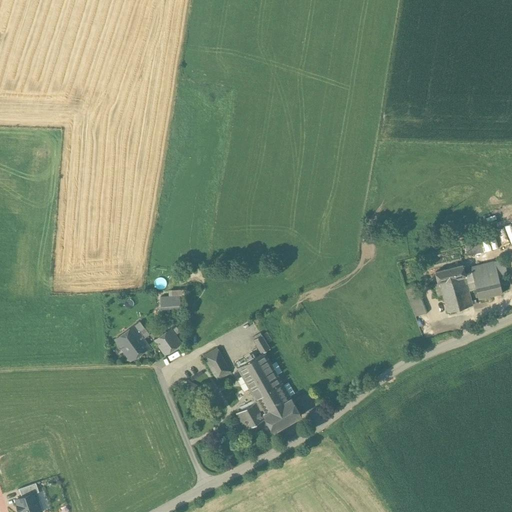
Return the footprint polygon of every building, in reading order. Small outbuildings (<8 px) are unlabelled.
[(503,246),(509,245),(505,231),(499,232),(503,246)] [(484,240),(486,250),(498,247),(495,237),(484,240)] [(464,263),(437,270),(440,280),(441,280),(466,274),(467,274),(464,263)] [(507,285),(505,273),(499,274),(501,286),(507,285)] [(466,274),(441,280),(448,310),(473,304),(470,289),(468,281),(466,274)] [(499,274),(474,280),(476,288),(478,299),(503,294),(501,286),(499,274)] [(476,288),(474,280),(468,281),(470,289),(476,288)] [(427,312),(416,283),(405,287),(416,316),(427,312)] [(184,290),(169,291),(169,295),(162,296),(163,308),(173,307),(173,306),(177,306),(176,295),(184,295),(184,290)] [(140,321),(115,339),(130,360),(149,347),(139,332),(144,328),(140,321)] [(170,329),(163,334),(166,338),(158,344),(165,354),(180,343),(170,329)] [(163,334),(155,340),(158,344),(166,338),(163,334)] [(270,348),(261,335),(253,339),(262,353),(264,352),(270,348)] [(230,371),(217,348),(203,356),(217,380),(231,372),(231,371),(231,370),(230,371)] [(278,375),(264,352),(262,354),(262,353),(237,367),(256,401),(237,412),(236,412),(246,429),(265,418),(274,431),(302,415),(291,397),(291,398),(278,375)] [(36,483),(19,489),(21,496),(14,499),(19,511),(43,511),(37,493),(39,492),(36,483)]
